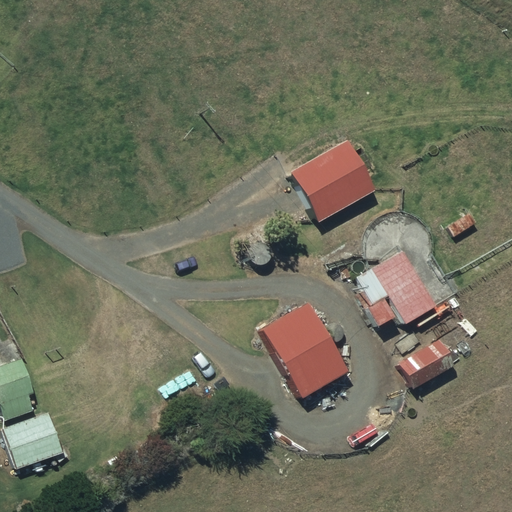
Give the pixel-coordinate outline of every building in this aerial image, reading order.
[(286,173),(314,221),(367,190),(340,142),(286,173)] [(429,304),(398,251),(354,277),(368,302),(385,293),(401,320),(429,304)] [(303,304),(258,329),(296,397),(341,372),(303,304)] [(395,362),(409,388),(449,365),(435,340),(395,362)] [(17,361),(0,366),(0,410),(2,417),(28,408),(22,393),(27,391),(17,361)] [(0,428),(0,430),(14,468),(59,452),(45,413),(0,428)]
